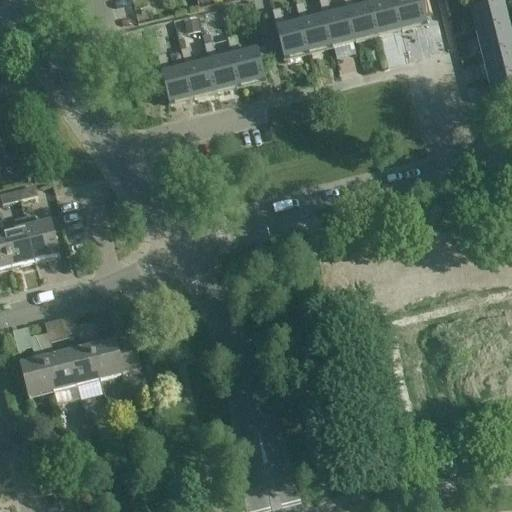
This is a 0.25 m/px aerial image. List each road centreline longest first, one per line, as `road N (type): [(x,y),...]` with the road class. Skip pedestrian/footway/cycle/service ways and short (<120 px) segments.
road 1 (residential): [(177,252),(511,166)]
road 2 (residential): [(269,511),(229,343),(177,252)]
road 3 (residential): [(177,252),(106,289),(0,316)]
road 4 (residential): [(108,152),(9,2)]
road 5 (residential): [(108,152),(255,113)]
road 6 (residential): [(177,252),(108,152)]
